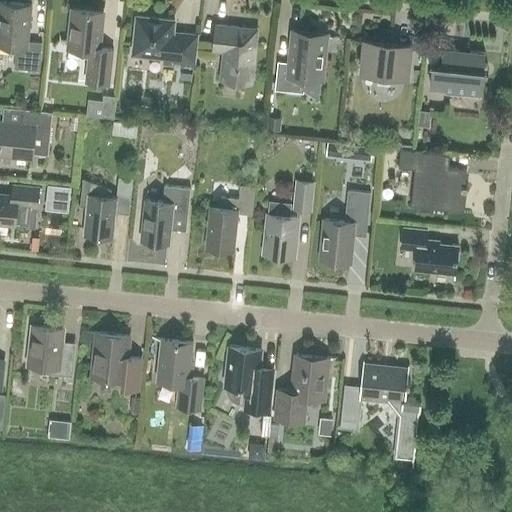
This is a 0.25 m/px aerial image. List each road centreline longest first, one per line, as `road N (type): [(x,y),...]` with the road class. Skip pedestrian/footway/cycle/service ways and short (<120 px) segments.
road 1 (residential): [(488,342),(0,290)]
road 2 (residential): [(511,148),(488,342)]
